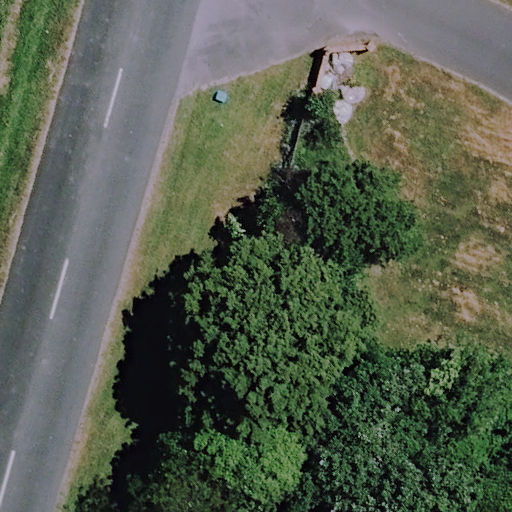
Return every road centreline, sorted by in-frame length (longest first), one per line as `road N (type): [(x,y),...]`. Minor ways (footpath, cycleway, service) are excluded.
road 1 (unclassified): [(143,0),(0,511)]
road 2 (unknown): [(231,0),(428,84),(511,133)]
